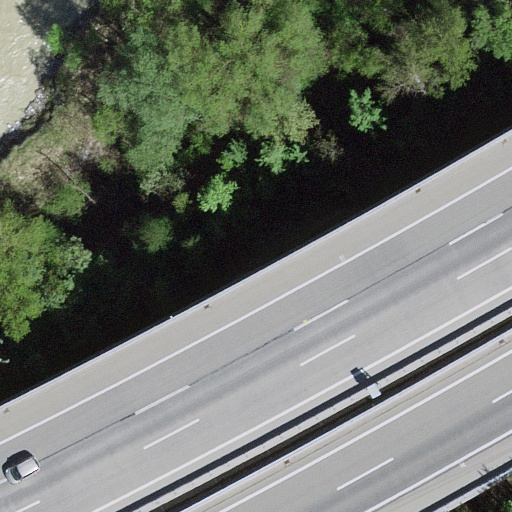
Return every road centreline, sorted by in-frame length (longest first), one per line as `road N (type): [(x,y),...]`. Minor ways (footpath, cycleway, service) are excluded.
road 1 (motorway): [(511,245),(13,511)]
road 2 (motorway): [(292,511),(511,388)]
